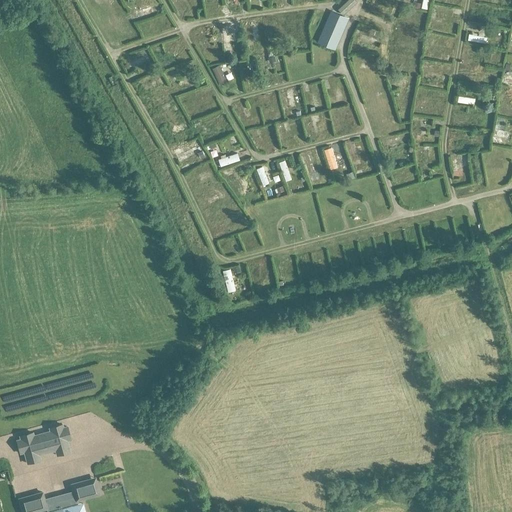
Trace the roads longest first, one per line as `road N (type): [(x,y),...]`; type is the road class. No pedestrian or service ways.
road 1 (residential): [(360,166),(295,203),(243,110)]
road 2 (residential): [(150,0),(218,125),(243,110)]
road 3 (residential): [(243,110),(342,53),(352,0)]
road 4 (residential): [(509,8),(490,131)]
